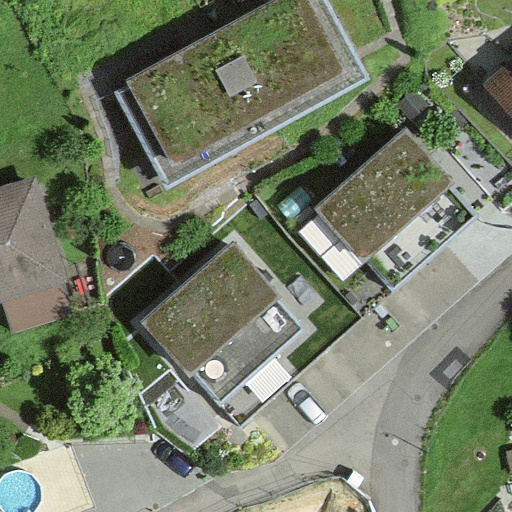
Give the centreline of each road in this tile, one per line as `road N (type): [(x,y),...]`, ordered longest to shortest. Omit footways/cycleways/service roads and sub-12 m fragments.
road 1 (residential): [(398,412),(199,511)]
road 2 (residential): [(511,287),(448,340),(398,412)]
